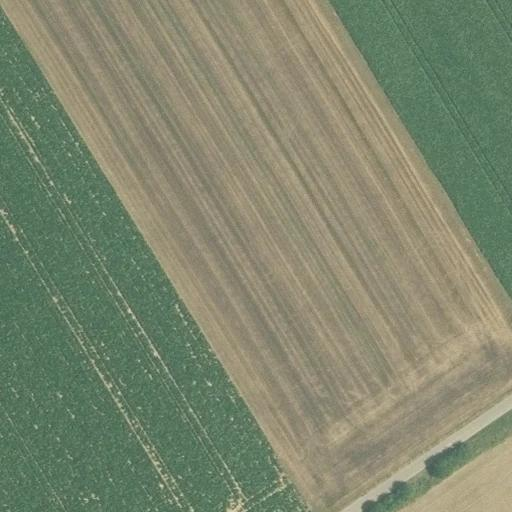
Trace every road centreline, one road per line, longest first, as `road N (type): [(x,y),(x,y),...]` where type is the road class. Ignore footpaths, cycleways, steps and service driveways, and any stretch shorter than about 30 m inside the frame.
road 1 (track): [(321,0),(511,314)]
road 2 (track): [(352,511),(511,402)]
